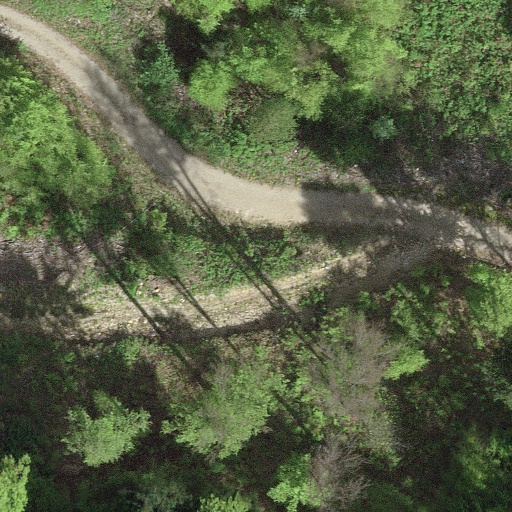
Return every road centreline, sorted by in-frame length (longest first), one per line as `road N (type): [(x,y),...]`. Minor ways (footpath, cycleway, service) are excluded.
road 1 (track): [(511,246),(418,227),(293,218),(229,196),(164,153),(58,52),(0,21)]
road 2 (track): [(0,306),(175,310),(273,293),(418,227)]
